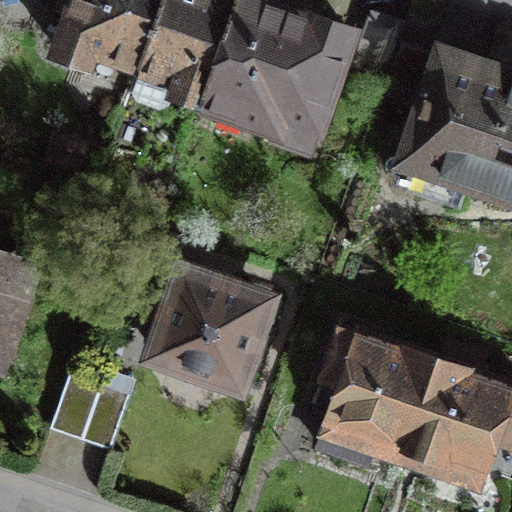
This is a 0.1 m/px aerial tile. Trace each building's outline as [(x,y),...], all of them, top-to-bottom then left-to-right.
[(92,46),(140,63),(161,0),(58,0),(57,3),(72,9),(58,49),(87,60),(92,46)] [(161,0),(140,63),(142,63),(133,90),(137,99),(161,107),(170,102),(173,90),(201,99),(235,0),(161,0)] [(262,1),(260,0),(235,0),(201,99),(277,126),(273,137),(309,149),(351,31),(310,17),(309,19),(262,2),(262,1)] [(386,78),(407,22),(372,9),(352,65),(386,78)] [(441,55),(403,42),(388,81),(427,95),(405,158),(511,194),(511,73),(442,50),(441,55)] [(0,386),(34,270),(0,260),(0,386)] [(266,299),(183,270),(155,352),(237,381),(266,299)] [(371,448),(400,458),(437,356),(342,323),(322,375),(342,381),(328,418),(376,435),(371,448)] [(511,383),(437,356),(400,458),(429,468),(434,455),(482,471),(495,435),(511,441),(511,383)] [(103,382),(70,371),(49,426),(80,439),(103,382)] [(130,393),(103,382),(80,439),(107,449),(130,393)]
